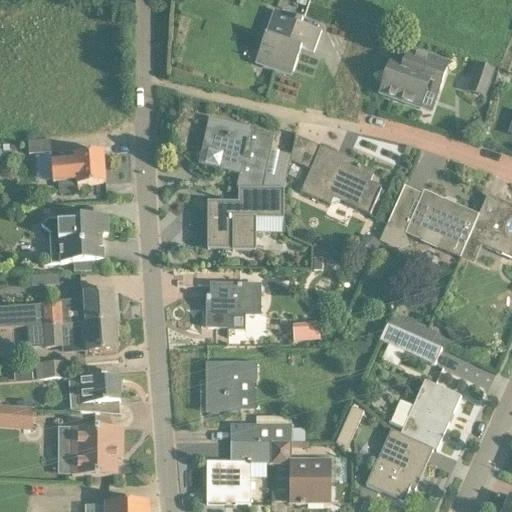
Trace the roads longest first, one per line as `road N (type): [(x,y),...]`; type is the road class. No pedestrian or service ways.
road 1 (residential): [(168,511),(145,234),(142,0)]
road 2 (residential): [(511,174),(437,146),(319,121)]
road 3 (residential): [(458,511),(511,393)]
